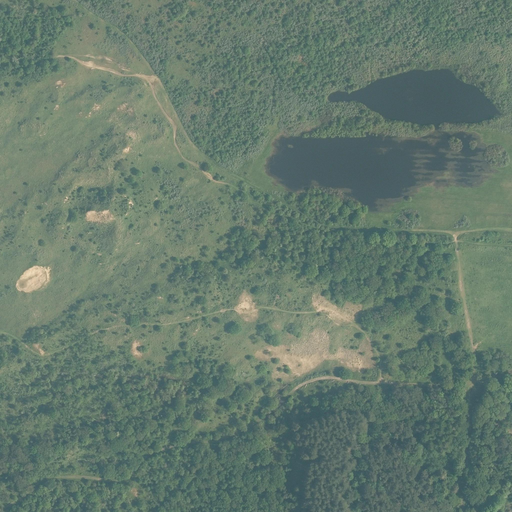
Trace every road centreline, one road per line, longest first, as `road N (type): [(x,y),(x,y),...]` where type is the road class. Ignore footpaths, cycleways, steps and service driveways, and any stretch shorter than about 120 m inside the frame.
road 1 (unknown): [(147,79),(181,158),(273,214),(393,243),(511,245)]
road 2 (unknown): [(0,68),(74,59),(159,83)]
